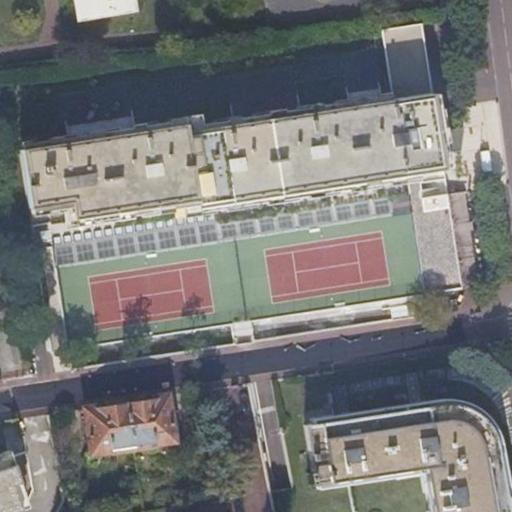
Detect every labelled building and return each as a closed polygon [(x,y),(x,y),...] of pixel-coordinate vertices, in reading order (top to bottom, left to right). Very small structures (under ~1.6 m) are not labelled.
[(73,0),(76,14),(127,4),(125,0),(73,0)] [(418,19),(374,26),(384,95),(429,93),(423,54),(418,19)] [(188,126),(205,223),(445,190),(429,93),(384,95),(188,126)] [(205,223),(188,126),(11,151),(23,232),(66,226),(69,245),(205,223)] [(205,223),(69,245),(52,248),(69,351),(460,294),(445,190),(205,223)] [(124,402),(131,446),(172,440),(165,396),(124,402)] [(124,402),(83,409),(90,453),(131,446),(124,402)] [(443,403),(302,425),(312,485),(423,467),(430,511),(506,511),(493,439),(491,433),(489,426),(485,421),(480,415),(475,411),(469,407),(463,405),(456,403),(449,402),(443,403)] [(0,511),(10,511),(20,509),(12,485),(19,483),(8,449),(0,451),(0,511)]
